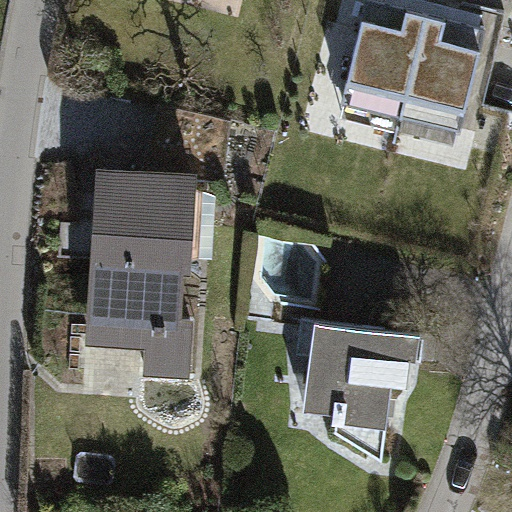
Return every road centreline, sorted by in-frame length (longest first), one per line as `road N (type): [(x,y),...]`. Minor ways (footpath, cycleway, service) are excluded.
road 1 (residential): [(3,511),(14,208),(39,0)]
road 2 (residential): [(450,511),(511,297)]
